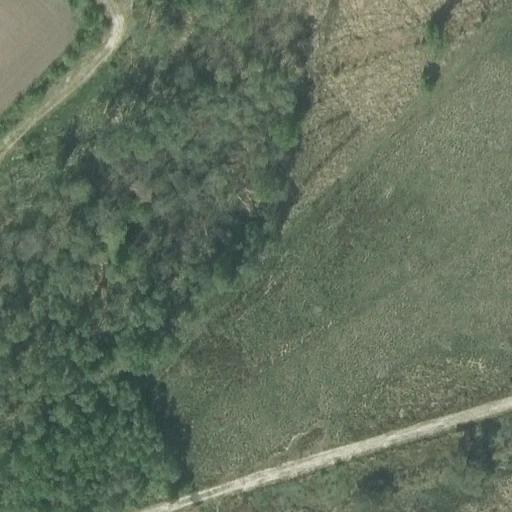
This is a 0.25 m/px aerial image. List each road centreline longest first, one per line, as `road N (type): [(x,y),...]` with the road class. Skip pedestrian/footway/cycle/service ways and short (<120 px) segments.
road 1 (track): [(511,400),(150,511)]
road 2 (track): [(290,220),(511,6)]
road 3 (track): [(95,0),(123,28),(0,150)]
